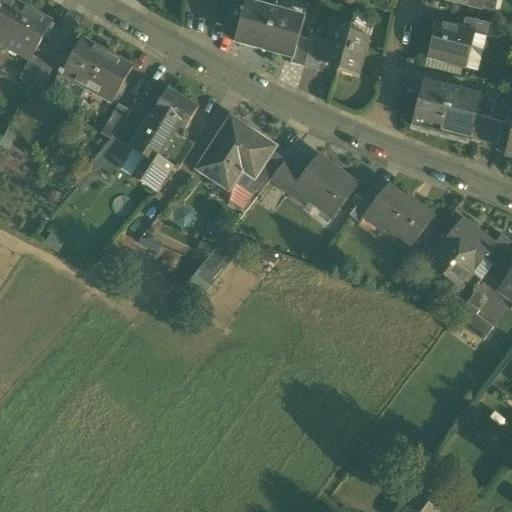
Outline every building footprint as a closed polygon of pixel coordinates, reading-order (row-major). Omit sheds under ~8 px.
[(0,0),(0,40),(19,6),(5,0),(0,0)] [(244,10),(246,4),(247,0),(233,0),(231,7),(244,10)] [(438,0),(439,0),(482,11),(484,0),(438,0)] [(498,0),(484,0),(482,11),(495,15),(498,0)] [(241,46),(264,52),(275,12),(246,4),(244,10),(237,37),(243,39),(241,45),(241,46)] [(52,25),(19,6),(0,40),(0,43),(5,35),(36,53),(52,25)] [(222,33),(237,37),(244,10),(231,7),(222,33)] [(306,20),(275,12),(264,52),(288,59),(290,52),(295,53),(293,60),(295,61),(301,38),(306,20)] [(487,39),(490,40),(493,26),(465,19),(462,31),(475,34),(475,36),(487,39)] [(337,74),(359,80),(370,40),(349,34),(351,26),(332,21),(326,42),(319,65),(321,65),(326,67),(333,64),(339,66),(337,74)] [(463,68),(466,69),(475,36),(475,34),(462,31),(436,24),(427,59),(463,68)] [(372,32),(351,26),(349,34),(370,40),(372,32)] [(5,35),(0,43),(0,44),(30,61),(31,62),(33,58),(36,53),(5,35)] [(475,36),(466,69),(466,71),(478,74),(487,39),(475,36)] [(291,65),(304,69),(311,41),(301,38),(295,61),(293,60),(291,65)] [(312,38),(311,41),(304,69),(319,73),(321,65),(319,65),(326,42),(312,38)] [(82,41),(64,74),(63,74),(88,88),(106,55),(82,41)] [(118,62),(106,55),(88,88),(86,91),(113,105),(132,69),(119,62),(118,62)] [(20,80),(32,86),(44,64),(33,58),(31,62),(30,61),(20,80)] [(460,78),(463,68),(427,59),(425,69),(460,78)] [(55,70),(44,64),(32,86),(42,92),(55,70)] [(511,84),(511,80),(505,69),(493,76),(502,90),(511,84)] [(86,91),(88,88),(63,74),(64,74),(61,72),(59,76),(53,87),(80,102),(86,91)] [(415,122),(469,136),(474,117),(479,97),(425,84),(415,122)] [(34,106),(42,92),(32,86),(24,100),(34,106)] [(134,180),(158,195),(180,170),(194,147),(185,141),(185,140),(185,133),(199,109),(167,90),(143,131),(131,151),(130,151),(133,153),(146,161),(134,180)] [(108,126),(118,132),(126,120),(130,113),(118,106),(108,126)] [(470,142),(497,149),(503,125),(474,117),(469,136),(471,137),(470,142)] [(217,141),(210,152),(230,165),(244,174),(253,180),(254,181),(273,153),(275,149),(244,128),(245,127),(232,118),(223,132),(222,131),(216,140),(217,141)] [(143,131),(126,120),(118,132),(112,139),(131,151),(143,131)] [(496,153),(508,156),(511,138),(511,127),(504,125),(503,125),(497,149),(496,153)] [(113,155),(125,165),(133,153),(130,151),(131,151),(112,139),(105,148),(113,155)] [(88,168),(96,175),(113,155),(105,148),(88,168)] [(217,185),(230,165),(210,152),(197,172),(217,185)] [(146,161),(133,153),(125,165),(121,172),(134,180),(146,161)] [(259,197),(271,182),(285,163),(273,153),(254,181),(253,180),(247,189),(259,197)] [(310,203),(332,220),(357,188),(318,158),(304,177),(294,190),(310,203)] [(304,177),(285,163),(271,182),(289,196),(294,190),(304,177)] [(217,185),(231,194),(244,174),(230,165),(217,185)] [(96,175),(88,168),(74,185),(85,194),(99,177),(96,175)] [(243,217),(259,197),(247,189),(253,180),(244,174),(231,194),(229,206),(243,217)] [(351,216),(360,223),(369,212),(383,193),(374,186),(351,216)] [(386,228),(412,248),(434,219),(417,205),(415,207),(388,187),(383,193),(369,212),(387,226),(386,228)] [(332,220),(310,203),(302,213),(325,230),(332,220)] [(431,243),(440,250),(460,225),(451,217),(431,243)] [(440,250),(472,275),(484,260),(495,246),(463,221),(460,225),(440,250)] [(44,247),(59,254),(66,243),(52,234),(44,247)] [(484,260),(493,267),(511,244),(502,236),(495,246),(484,260)] [(221,246),(233,255),(239,248),(226,239),(221,246)] [(275,254),(248,243),(243,255),(271,265),(275,254)] [(196,277),(210,287),(234,256),(233,255),(221,246),(196,277)] [(460,290),(472,275),(440,250),(428,265),(460,290)] [(493,267),(484,260),(472,275),(481,282),(493,267)] [(511,300),(511,274),(499,291),(511,301),(511,300)] [(130,290),(116,277),(103,292),(117,305),(130,290)] [(210,287),(196,277),(188,289),(201,298),(210,287)] [(477,291),(467,304),(479,313),(489,300),(477,291)] [(446,307),(456,315),(463,305),(454,298),(446,307)] [(454,321),(484,343),(494,329),(477,317),(479,313),(467,304),(454,321)] [(412,511),(435,511),(442,502),(426,491),(411,511),(412,511)]
